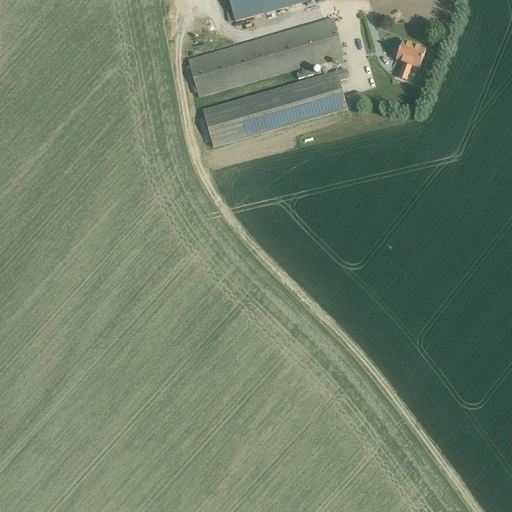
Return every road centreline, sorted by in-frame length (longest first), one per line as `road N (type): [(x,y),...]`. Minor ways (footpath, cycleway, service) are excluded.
road 1 (track): [(479,511),(391,391),(211,194),(177,66),(183,0)]
road 2 (track): [(179,47),(342,6)]
